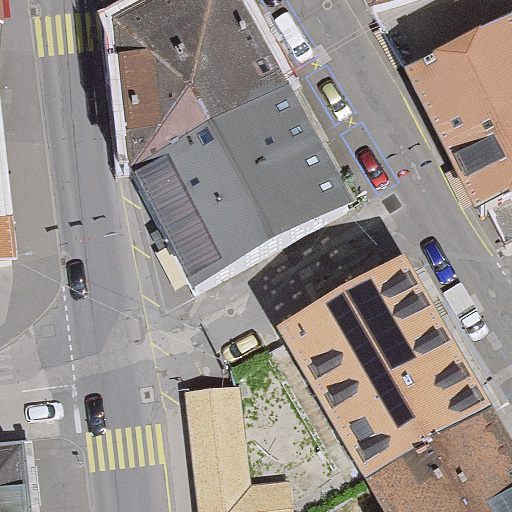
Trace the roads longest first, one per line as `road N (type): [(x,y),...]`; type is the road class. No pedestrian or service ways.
road 1 (secondary): [(110,369),(64,0)]
road 2 (residential): [(110,369),(443,221)]
road 3 (residential): [(305,0),(443,221)]
road 4 (secondary): [(125,511),(110,369)]
road 5 (residential): [(443,221),(511,327)]
